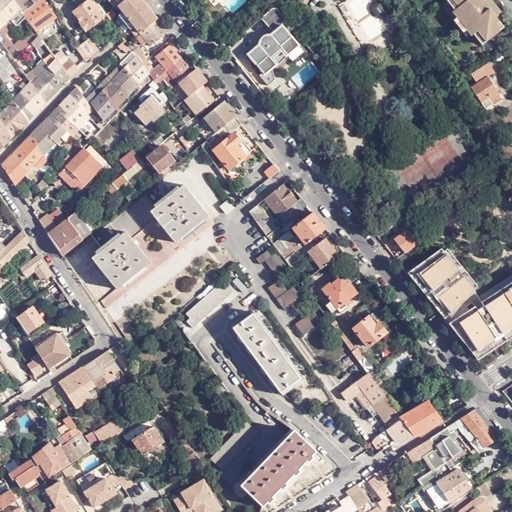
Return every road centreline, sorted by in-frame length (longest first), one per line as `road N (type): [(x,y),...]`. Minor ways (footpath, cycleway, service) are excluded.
road 1 (residential): [(477,388),(162,0)]
road 2 (residential): [(0,415),(105,341),(0,178)]
road 3 (residential): [(303,511),(484,397)]
road 4 (residential): [(118,37),(0,160)]
